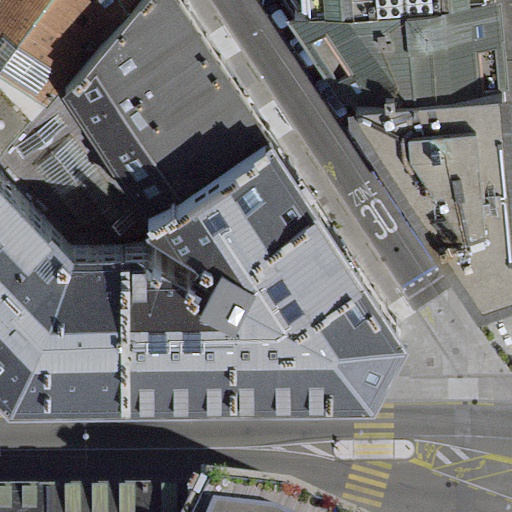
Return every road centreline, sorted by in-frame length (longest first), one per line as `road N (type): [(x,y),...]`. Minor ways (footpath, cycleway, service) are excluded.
road 1 (residential): [(510,430),(436,300),(234,0)]
road 2 (tertiary): [(510,430),(377,421),(241,447)]
road 3 (tertiary): [(0,451),(241,447)]
road 4 (tertiary): [(241,447),(451,511)]
